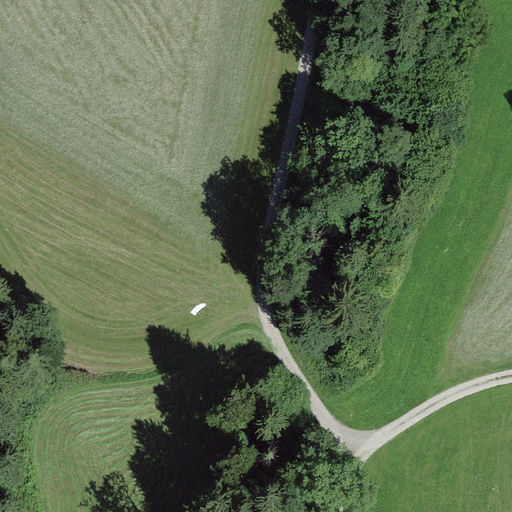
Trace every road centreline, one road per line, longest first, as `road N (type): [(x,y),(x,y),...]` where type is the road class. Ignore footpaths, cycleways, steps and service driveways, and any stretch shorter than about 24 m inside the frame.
road 1 (track): [(332,511),(356,452),(323,424),(254,292),(315,0)]
road 2 (track): [(511,376),(479,381),(356,452)]
